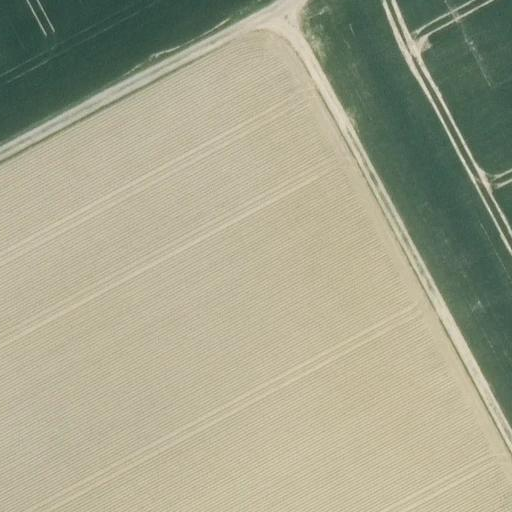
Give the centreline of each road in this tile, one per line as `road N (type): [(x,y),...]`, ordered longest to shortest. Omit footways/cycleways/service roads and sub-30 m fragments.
road 1 (track): [(511,444),(278,2)]
road 2 (track): [(283,0),(0,150)]
